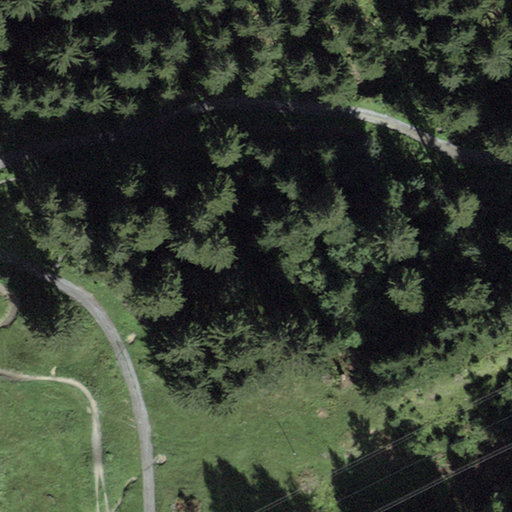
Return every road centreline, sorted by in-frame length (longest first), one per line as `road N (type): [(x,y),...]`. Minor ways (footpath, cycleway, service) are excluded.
road 1 (track): [(511,146),(270,100),(100,130),(0,158)]
road 2 (track): [(0,251),(96,310),(129,378),(145,511)]
